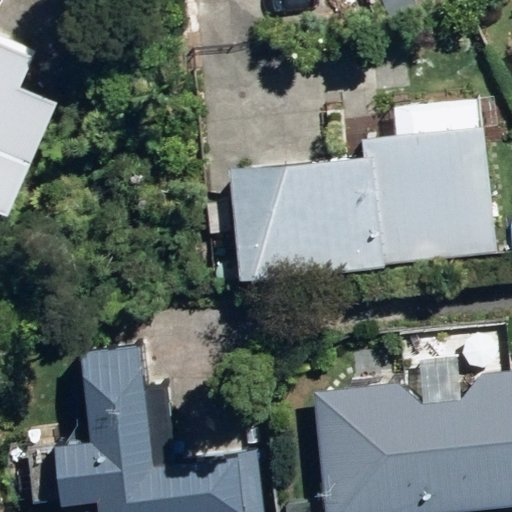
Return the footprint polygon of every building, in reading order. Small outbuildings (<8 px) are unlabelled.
[(0,193),(50,84),(11,66),(23,38),(0,27),(0,193)] [(414,45),(318,56),(323,94),(418,83),(414,45)] [(225,149),(233,265),(495,246),(484,110),(361,119),(361,140),(225,149)] [(57,485),(60,511),(245,511),(237,438),(168,446),(159,366),(138,368),(132,327),(73,335),(82,421),(43,425),(50,487),(57,485)] [(511,359),(306,378),(317,511),(325,511),(511,495),(511,359)] [(0,488),(5,490),(15,486),(19,476),(15,465),(4,461),(0,462),(0,488)]
